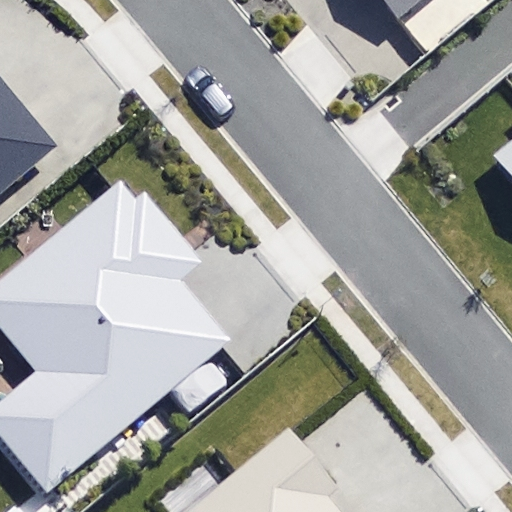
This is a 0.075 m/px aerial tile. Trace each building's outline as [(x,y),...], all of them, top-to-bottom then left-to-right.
[(384,0),(397,14),(413,0),(384,0)] [(0,190),(55,144),(0,79),(0,190)] [(511,140),(493,155),(511,178),(511,140)] [(0,403),(0,430),(48,488),(230,339),(177,276),(199,258),(145,192),(134,201),(119,182),(0,280),(0,326),(38,372),(0,403)] [(337,511),(323,495),(337,484),(289,427),(189,510),(190,511),(337,511)]
